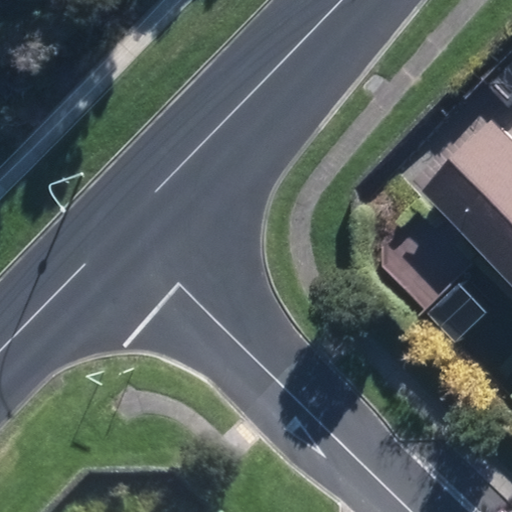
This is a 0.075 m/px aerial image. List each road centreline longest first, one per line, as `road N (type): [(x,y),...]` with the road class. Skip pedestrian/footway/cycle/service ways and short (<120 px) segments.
road 1 (residential): [(413,511),(117,226)]
road 2 (residential): [(331,0),(117,226)]
road 3 (residential): [(117,226),(0,349)]
